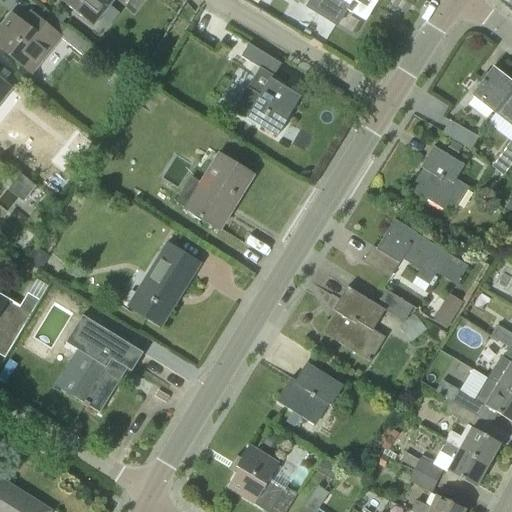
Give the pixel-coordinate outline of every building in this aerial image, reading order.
[(105,2),(107,0),(58,0),(92,27),(109,6),(105,2)] [(364,20),(376,0),(313,0),(308,9),(336,26),(346,11),(351,14),(352,12),(364,20)] [(60,12),(55,18),(62,24),(67,17),(60,12)] [(0,49),(29,73),(58,37),(31,14),(22,24),(9,13),(0,26),(0,29),(1,30),(0,31),(0,49)] [(248,45),(240,57),(273,77),(281,65),(248,45)] [(121,64),(131,73),(137,66),(127,57),(121,64)] [(495,114),(511,91),(511,83),(492,68),(471,96),(495,114)] [(124,95),(134,83),(136,81),(128,74),(116,88),(124,95)] [(0,103),(11,90),(0,80),(0,103)] [(249,84),(232,112),(259,129),(260,127),(276,138),(286,122),(285,122),(300,98),(271,80),(263,93),(249,84)] [(511,91),(495,114),(511,127),(511,91)] [(477,138),(457,126),(449,121),(441,134),(470,151),(477,138)] [(462,148),(452,141),(445,152),(455,159),(462,148)] [(503,176),(511,163),(511,141),(510,142),(491,167),(503,176)] [(468,188),(455,181),(464,166),(438,148),(412,190),(410,189),(409,190),(444,211),(448,205),(455,209),(468,188)] [(67,157),(74,163),(80,156),(72,150),(67,157)] [(219,231),(220,230),(215,227),(225,210),(230,213),(252,177),(218,155),(200,184),(189,178),(174,203),(219,231)] [(23,200),(36,184),(20,171),(7,187),(23,200)] [(416,236),(417,234),(394,220),(376,249),(372,247),(365,258),(364,257),(364,258),(391,277),(404,256),(422,267),(418,274),(431,282),(429,286),(432,288),(437,279),(436,279),(437,276),(456,287),(460,279),(466,267),(416,236)] [(167,246),(129,308),(159,327),(175,302),(175,303),(185,287),(181,285),(194,263),(198,265),(198,264),(167,246)] [(493,257),(491,246),(482,248),(484,258),(493,257)] [(25,264),(39,272),(48,257),(34,249),(25,264)] [(500,283),(511,284),(511,268),(501,267),(500,283)] [(373,331),(383,314),(384,312),(402,324),(412,308),(384,291),(375,306),(347,288),(332,311),(337,314),(325,334),(323,333),(322,334),(370,363),(385,338),(373,331)] [(38,301),(28,295),(20,308),(0,296),(0,342),(16,316),(25,322),(30,315),(38,301)] [(455,317),(441,308),(433,321),(447,330),(455,317)] [(413,315),(397,328),(409,343),(425,330),(413,315)] [(131,373),(142,355),(143,354),(83,316),(65,344),(87,358),(75,376),(65,393),(83,404),(82,406),(87,409),(88,407),(99,414),(126,370),(131,373)] [(490,337),(508,348),(511,351),(511,350),(511,335),(496,326),(490,337)] [(486,378),(497,385),(511,393),(511,350),(511,351),(508,348),(501,359),(499,357),(486,378)] [(330,408),(343,386),(307,365),(309,362),(308,361),(304,366),(306,367),(296,383),(290,379),(276,403),(292,413),(301,418),(314,426),(326,405),(330,408)] [(474,399),(458,390),(451,402),(490,425),(496,414),(511,423),(511,422),(511,393),(497,385),(486,378),(474,399)] [(434,392),(451,402),(458,390),(440,380),(434,392)] [(450,432),(444,443),(487,467),(500,444),(484,435),(490,425),(451,402),(445,413),(471,428),(464,440),(450,432)] [(301,418),(292,413),(286,423),(295,428),(301,418)] [(277,438),(269,432),(261,443),(269,449),(277,438)] [(451,460),(453,461),(447,472),(475,488),(487,467),(444,443),(439,453),(451,460)] [(277,463),(255,451),(248,446),(241,459),(236,456),(233,462),(235,463),(230,471),(235,474),(226,489),(264,511),(285,511),(296,495),(286,488),(284,492),(268,482),(269,481),(266,480),(277,463)] [(404,452),(400,462),(414,469),(418,459),(404,452)] [(382,469),(383,466),(387,458),(377,453),(372,463),(382,469)] [(331,481),(339,468),(323,457),(314,470),(331,481)] [(413,471),(436,483),(442,471),(418,460),(413,471)] [(436,483),(413,471),(408,483),(431,494),(436,483)] [(49,511),(0,480),(0,511),(49,511)] [(316,511),(328,494),(317,487),(301,511),(316,511)] [(463,511),(465,510),(435,496),(430,509),(414,502),(409,511),(463,511)]
